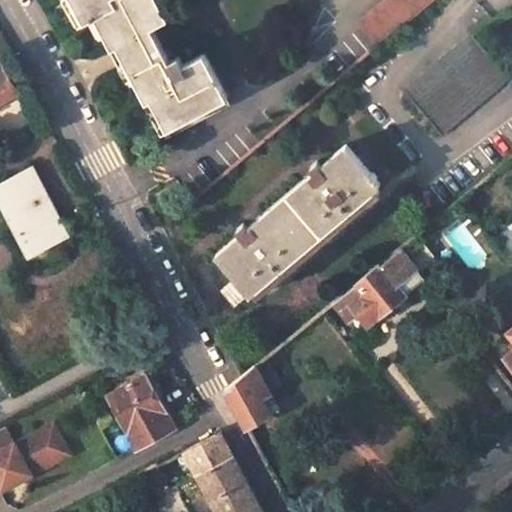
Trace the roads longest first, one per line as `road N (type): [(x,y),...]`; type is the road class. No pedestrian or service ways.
road 1 (residential): [(2,0),(288,511)]
road 2 (unknown): [(486,0),(371,99),(443,184),(511,129)]
road 3 (unknown): [(118,212),(342,33),(368,0)]
road 4 (unknown): [(33,511),(226,405)]
road 5 (unknown): [(153,277),(0,371)]
